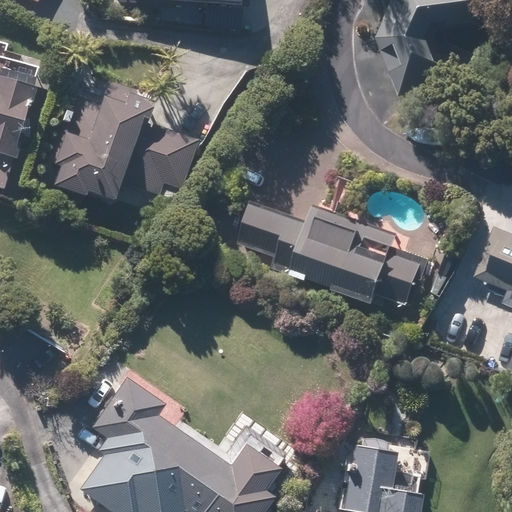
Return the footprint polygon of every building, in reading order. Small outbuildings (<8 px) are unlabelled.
[(0,0),(48,24),(59,0),(0,0)] [(382,31),(399,103),(446,89),(432,46),(433,45),(433,44),(433,43),(434,42),(434,41),(435,40),(435,39),(436,38),(437,37),(437,36),(438,35),(439,34),(439,33),(440,33),(441,32),(442,31),(443,31),(443,30),(444,29),(445,29),(446,28),(447,28),(448,27),(449,27),(450,26),(451,26),(452,26),(453,25),(454,25),(455,25),(456,25),(457,24),(458,24),(482,25),(482,0),(387,0),(388,0),(387,2),(386,4),(385,6),(384,8),(384,10),(383,12),(382,14),(382,16),(382,18),(382,21),(381,23),(381,25),(381,27),(382,29),(382,31)] [(0,189),(6,191),(42,65),(2,54),(0,59),(0,189)] [(52,186),(112,208),(121,184),(176,205),(202,136),(146,116),(154,96),(85,71),(69,112),(84,118),(77,136),(62,131),(50,163),(59,166),(52,186)] [(396,235),(316,207),(311,221),(255,202),(236,256),(412,318),(432,260),(392,247),(396,235)] [(511,234),(495,227),(468,288),(511,307),(511,234)] [(263,511),(274,496),(266,490),(282,468),(244,442),(229,464),(163,418),(171,406),(127,375),(94,423),(115,438),(78,492),(107,511),(263,511)] [(416,511),(419,491),(390,487),(395,450),(347,443),(338,511),(346,511),(416,511)]
